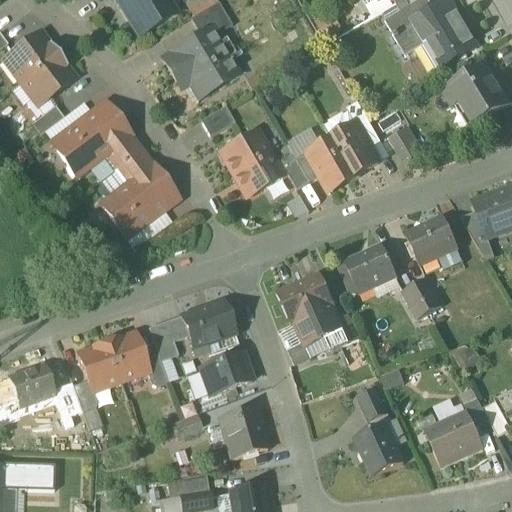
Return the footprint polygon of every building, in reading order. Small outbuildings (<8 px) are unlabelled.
[(116,0),(139,39),(176,17),(166,0),(116,0)] [(218,6),(191,22),(201,39),(211,33),(215,39),(232,29),(218,6)] [(453,13),(441,19),(437,12),(411,27),(424,49),(428,47),(442,72),(476,52),(453,13)] [(320,41),(338,34),(331,17),(314,24),(320,41)] [(394,31),(370,45),(377,56),(401,42),(394,31)] [(201,39),(164,62),(164,63),(178,87),(185,89),(190,86),(196,97),(204,98),(237,79),(238,78),(215,39),(211,33),(201,39)] [(40,37),(4,64),(21,87),(58,59),(58,58),(57,58),(49,47),(48,48),(40,37)] [(58,59),(21,87),(38,110),(74,82),(66,71),(67,70),(59,60),(58,59)] [(486,68),(443,94),(453,112),(462,107),(475,130),(510,109),(486,68)] [(55,110),(32,128),(40,139),(64,122),(55,110)] [(235,127),(225,110),(201,124),(210,141),(235,127)] [(125,169),(140,157),(128,141),(128,140),(114,122),(107,127),(96,113),(67,134),(70,138),(54,150),(69,170),(66,172),(75,185),(88,175),(86,172),(100,161),(112,177),(116,174),(123,169),(124,170),(125,169)] [(381,146),(368,123),(358,129),(371,152),(381,146)] [(371,152),(358,129),(333,144),(332,143),(354,183),(361,179),(360,177),(379,167),(371,152)] [(257,136),(220,158),(233,180),(270,158),(257,136)] [(410,144),(405,146),(400,137),(391,143),(407,170),(421,162),(410,144)] [(326,147),(307,158),(320,181),(328,196),(347,185),(348,187),(354,183),(332,143),(325,147),(326,147)] [(23,153),(15,159),(20,166),(28,160),(23,153)] [(140,157),(125,169),(136,184),(102,209),(124,238),(136,229),(139,233),(165,213),(154,199),(165,190),(151,172),(140,157)] [(270,158),(233,180),(246,202),(283,180),(270,158)] [(320,181),(307,158),(297,164),(310,187),(320,181)] [(297,164),(283,172),(296,194),(310,187),(297,164)] [(511,192),(473,207),(477,216),(486,242),(488,242),(511,233),(511,192)] [(283,207),(292,222),(305,214),(296,199),(283,207)] [(477,216),(460,223),(479,253),(490,249),(488,242),(486,242),(477,216)] [(444,222),(406,240),(420,270),(458,253),(444,222)] [(383,250),(359,261),(359,260),(347,266),(344,268),(345,268),(337,271),(351,301),(358,298),(358,299),(396,281),(383,250)] [(299,288),(312,320),(332,311),(333,310),(319,279),(299,288)] [(442,311),(427,283),(415,289),(430,317),(442,311)] [(312,320),(299,288),(279,298),(293,329),(295,328),(312,320)] [(415,289),(403,296),(418,324),(430,317),(415,289)] [(223,306),(181,321),(188,340),(193,354),(235,339),(223,306)] [(338,323),(332,311),(312,320),(295,328),(306,351),(343,334),(338,323)] [(359,343),(348,319),(338,323),(343,334),(349,348),(357,344),(359,343)] [(188,340),(181,321),(150,332),(161,363),(177,358),(172,345),(188,340)] [(135,339),(114,347),(113,345),(106,348),(120,387),(126,404),(127,404),(121,387),(147,377),(146,374),(147,373),(144,364),(135,339)] [(349,348),(341,351),(351,373),(368,366),(357,344),(349,348)] [(106,348),(99,350),(100,352),(78,359),(88,385),(91,394),(92,394),(94,397),(120,387),(106,348)] [(252,382),(242,352),(196,367),(206,397),(252,382)] [(158,359),(144,364),(147,373),(146,374),(147,377),(151,389),(156,391),(168,387),(158,359)] [(44,370),(30,374),(30,375),(7,383),(18,413),(55,400),(44,370)] [(88,385),(73,390),(80,410),(83,417),(95,413),(97,407),(94,397),(92,394),(91,394),(88,385)] [(73,390),(60,395),(67,414),(67,413),(80,410),(73,390)] [(375,393),(358,400),(370,426),(387,418),(375,393)] [(511,397),(495,405),(495,406),(496,406),(511,433),(511,432),(511,397)] [(482,413),(478,404),(462,411),(465,417),(467,417),(474,433),(489,426),(482,413)] [(511,433),(496,406),(495,406),(482,413),(489,426),(498,441),(511,434),(511,433)] [(67,413),(67,414),(58,417),(62,427),(83,419),(80,410),(67,413)] [(255,412),(219,422),(228,444),(226,444),(231,464),(267,454),(255,412)] [(465,417),(425,435),(440,470),(467,458),(467,460),(483,453),(474,433),(467,417),(465,417)] [(197,420),(172,430),(176,442),(177,443),(202,433),(197,420)] [(386,429),(355,443),(373,482),(404,468),(386,429)] [(172,430),(161,434),(165,446),(176,442),(172,430)] [(15,470),(0,468),(0,511),(5,511),(7,489),(13,490),(15,470)] [(206,481),(182,485),(184,499),(209,495),(206,481)] [(266,511),(263,492),(230,497),(231,511),(266,511)] [(184,499),(179,500),(181,511),(211,511),(209,495),(184,499)]
